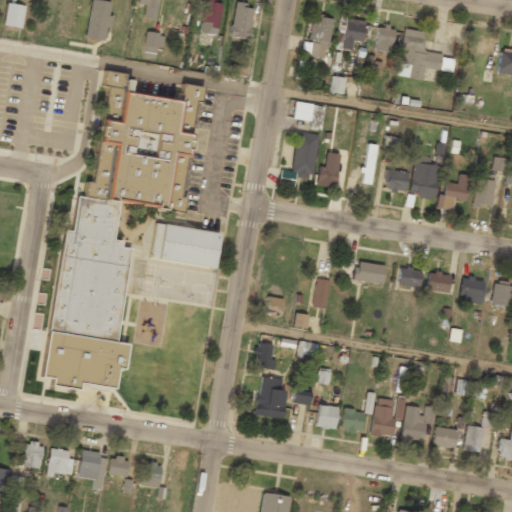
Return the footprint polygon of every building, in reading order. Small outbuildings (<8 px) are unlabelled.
[(108,1),(96,0),(89,0),(84,38),(102,40),(104,27),(109,27),(110,15),(107,14),(108,1)] [(142,19),(155,19),(156,0),(136,0),(136,4),(143,4),(142,19)] [(201,0),(199,33),(216,35),(220,0),(218,0),(201,0)] [(21,28),(23,5),(5,3),(3,26),(21,28)] [(229,37),(247,39),(251,5),(233,3),(229,37)] [(311,13),(331,17),(324,59),(304,54),(311,13)] [(340,48),(344,18),(364,21),(359,51),(340,48)] [(373,49),(376,24),(393,26),(389,53),(373,49)] [(402,28),(442,35),(434,82),(394,75),(402,28)] [(158,54),(161,34),(145,32),(142,52),(158,54)] [(511,75),(511,49),(499,48),(495,73),(511,75)] [(333,52),(339,52),(336,63),(331,62),(333,52)] [(180,212),(197,86),(178,84),(176,99),(124,92),(126,74),(104,71),(86,197),(73,196),(68,231),(60,230),(40,376),(49,377),(48,385),(78,389),(78,384),(112,389),(115,368),(121,369),(125,343),(115,342),(128,246),(111,243),(117,203),(180,212)] [(330,75),(343,78),(341,93),(327,92),(330,75)] [(307,120),(292,117),(294,103),(310,105),(307,120)] [(288,173),(295,131),(318,132),(314,178),(288,173)] [(368,184),(376,144),(365,143),(356,182),(368,184)] [(313,183),(314,178),(320,153),(338,155),(332,185),(313,183)] [(503,183),(511,184),(511,181),(511,169),(504,169),(505,159),(490,157),(489,170),(504,172),(503,183)] [(431,198),(436,167),(411,163),(406,192),(431,198)] [(399,191),(381,185),(382,167),(405,173),(399,191)] [(433,207),(440,169),(469,175),(462,211),(433,207)] [(487,207),(469,206),(472,178),(492,182),(487,207)] [(217,233),(152,223),(147,259),(212,269),(217,233)] [(380,285),(383,266),(354,261),(351,280),(380,285)] [(395,285),(417,288),(420,270),(397,267),(395,285)] [(446,293),(449,275),(427,271),(423,289),(446,293)] [(477,304),(481,280),(461,277),(457,301),(477,304)] [(322,308),(327,280),(315,278),(310,306),(322,308)] [(488,304),(506,307),(511,284),(493,280),(488,304)] [(278,316),(281,299),(265,296),(262,313),(278,316)] [(305,328),(306,315),(292,313),(291,327),(305,328)] [(271,344),(254,343),(252,367),(272,369),(273,359),(269,358),(271,344)] [(393,392),(400,393),(404,368),(397,367),(393,392)] [(313,382),(325,385),(328,370),(316,368),(313,382)] [(282,391),(276,390),(277,378),(259,377),(257,394),(253,393),(251,415),(280,418),(282,391)] [(438,395),(450,396),(451,378),(440,377),(438,395)] [(466,381),(455,379),(453,394),(464,396),(466,381)] [(308,392),(292,390),(290,403),(306,405),(308,392)] [(372,393),(364,392),(362,413),(369,414),(372,393)] [(369,434),(390,437),(392,418),(388,417),(390,400),(373,398),(369,434)] [(403,399),(395,398),(392,419),(400,420),(403,399)] [(333,429),(334,407),(315,405),(314,428),(333,429)] [(399,440),(421,442),(423,424),(432,424),(433,407),(422,406),(422,415),(416,415),(416,407),(402,405),(399,440)] [(362,412),(341,408),(338,429),(358,432),(362,412)] [(479,427),(492,429),(494,413),(481,412),(479,427)] [(497,438),(495,457),(511,459),(511,425),(509,425),(507,440),(497,438)] [(481,428),(464,426),(461,450),(477,452),(481,428)] [(453,448),(455,430),(432,427),(430,445),(453,448)] [(38,468),(40,444),(21,442),(19,466),(38,468)] [(65,459),(66,450),(47,448),(45,474),(69,476),(71,459),(65,459)] [(79,451),(75,477),(92,480),(91,488),(99,490),(105,456),(79,451)] [(126,459),(107,457),(106,474),(124,476),(126,459)] [(141,462),(136,485),(155,488),(159,465),(141,462)] [(8,470),(0,468),(0,494),(5,495),(3,511),(18,511),(23,477),(8,476),(8,470)] [(284,511),(288,497),(262,492),(258,511),(284,511)]
